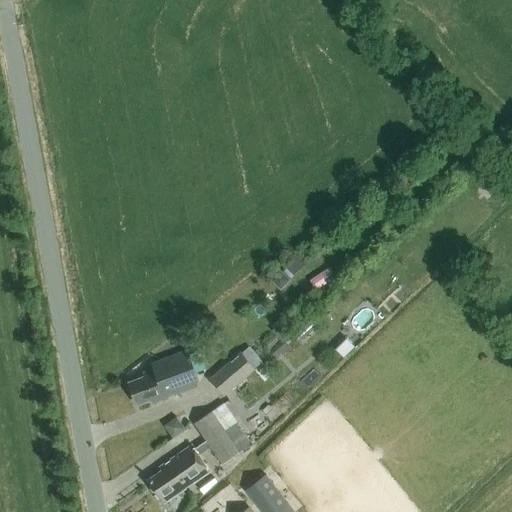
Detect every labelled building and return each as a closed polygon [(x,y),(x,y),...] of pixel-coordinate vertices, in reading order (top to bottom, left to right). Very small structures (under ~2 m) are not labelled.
[(299,270),(291,261),(270,281),(280,291),(290,281),(289,280),(299,270)] [(294,334),(300,341),(315,328),(310,322),(294,334)] [(289,339),(267,357),(272,363),(294,344),(289,339)] [(261,364),(248,348),(209,379),(223,395),(261,364)] [(150,404),(178,394),(176,389),(198,381),(186,351),(151,364),(153,370),(142,374),(144,378),(129,384),(136,405),(149,401),(150,404)] [(268,405),(262,410),(269,418),(275,413),(268,405)] [(205,442),(194,450),(192,446),(159,468),(161,472),(147,481),(163,504),(209,472),(198,456),(209,449),(221,465),(240,452),(212,410),(193,424),(205,442)] [(269,471),(247,487),(264,511),(295,511),(297,511),(269,471)]
